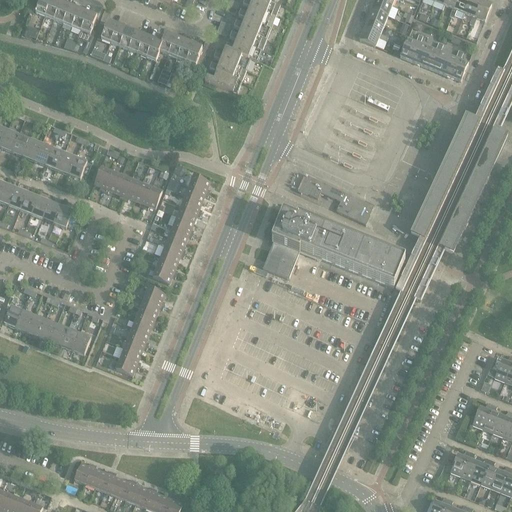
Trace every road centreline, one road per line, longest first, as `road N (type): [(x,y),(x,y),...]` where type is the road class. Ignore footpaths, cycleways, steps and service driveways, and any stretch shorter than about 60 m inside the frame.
road 1 (unclassified): [(298,51),(139,441)]
road 2 (unclassified): [(155,442),(259,183)]
road 3 (residential): [(364,0),(349,37),(354,50),(463,93),(473,88),(508,0)]
road 4 (residential): [(259,183),(442,267),(422,310)]
road 5 (unclassified): [(375,511),(353,485),(287,456),(155,442)]
road 6 (residential): [(392,511),(405,501),(478,339)]
road 7 (residential): [(69,285),(95,219),(128,232),(101,298)]
road 8 (unclassified): [(0,416),(139,441)]
road 9 (unclassified): [(259,183),(310,57)]
road 10 (residential): [(120,0),(200,33),(214,0)]
